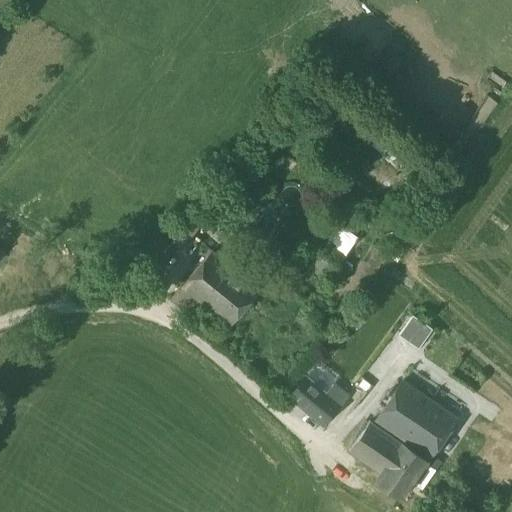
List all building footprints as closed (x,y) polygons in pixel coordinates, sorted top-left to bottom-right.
[(205,216),(194,209),(180,228),(191,236),(205,216)] [(254,286),(207,253),(181,291),(201,305),(227,324),(254,286)] [(201,305),(181,291),(173,301),(193,315),(201,305)] [(400,332),(421,347),(434,327),(413,313),(400,332)] [(326,393),(307,376),(290,396),(323,424),(347,395),(333,384),(326,393)] [(455,418),(403,382),(378,418),(431,454),(455,418)] [(426,460),(370,420),(350,449),(383,472),(377,480),(400,497),(426,460)]
